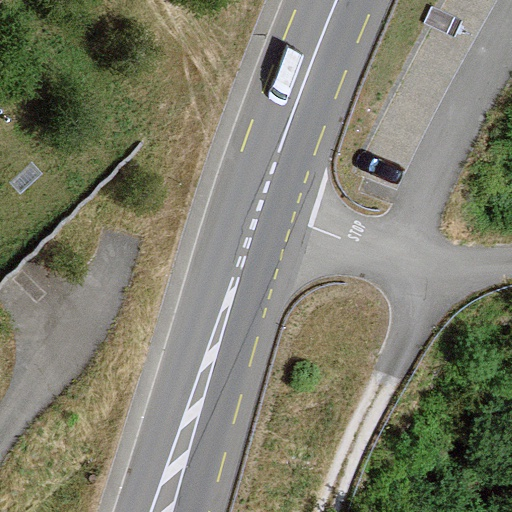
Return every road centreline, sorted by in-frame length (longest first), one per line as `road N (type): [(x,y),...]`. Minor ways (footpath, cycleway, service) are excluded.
road 1 (motorway): [(0,368),(358,0)]
road 2 (primary): [(258,205),(161,511)]
road 3 (unclassified): [(511,262),(403,263),(258,205)]
road 4 (primary): [(338,0),(258,205)]
road 5 (motorway): [(153,0),(0,146)]
